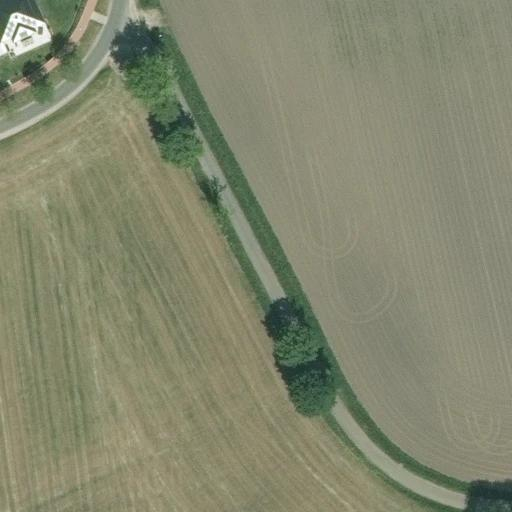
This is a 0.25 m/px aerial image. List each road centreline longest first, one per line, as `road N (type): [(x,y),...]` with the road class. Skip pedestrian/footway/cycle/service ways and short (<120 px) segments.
road 1 (residential): [(511,501),(426,486),(365,448),(283,320),(121,11)]
road 2 (residential): [(121,11),(82,78),(0,129)]
